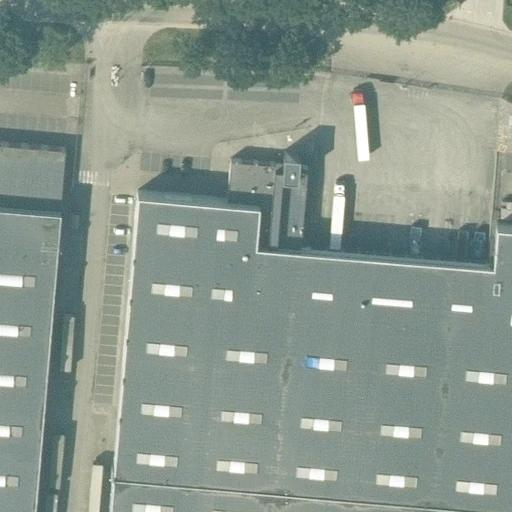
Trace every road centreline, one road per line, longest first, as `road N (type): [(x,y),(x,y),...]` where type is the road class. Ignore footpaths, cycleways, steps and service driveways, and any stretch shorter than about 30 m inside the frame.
road 1 (unclassified): [(511,55),(353,29),(0,14)]
road 2 (unknown): [(104,119),(209,129),(348,119),(382,83),(395,36)]
